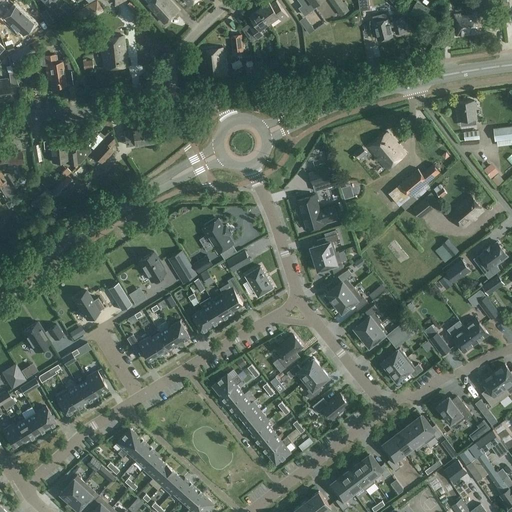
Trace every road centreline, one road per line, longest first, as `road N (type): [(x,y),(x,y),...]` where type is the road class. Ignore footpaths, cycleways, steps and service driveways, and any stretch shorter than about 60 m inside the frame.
road 1 (secondary): [(219,152),(0,280)]
road 2 (residential): [(0,123),(167,103)]
road 3 (residential): [(511,211),(412,82)]
road 4 (secondary): [(264,132),(412,82)]
road 5 (residential): [(126,408),(240,511)]
road 6 (residential): [(281,487),(188,368)]
road 7 (residential): [(299,298),(251,165)]
road 8 (residential): [(386,407),(281,487)]
road 9 (residential): [(23,489),(93,426),(126,408)]
road 10 (residential): [(167,103),(175,59),(233,0)]
